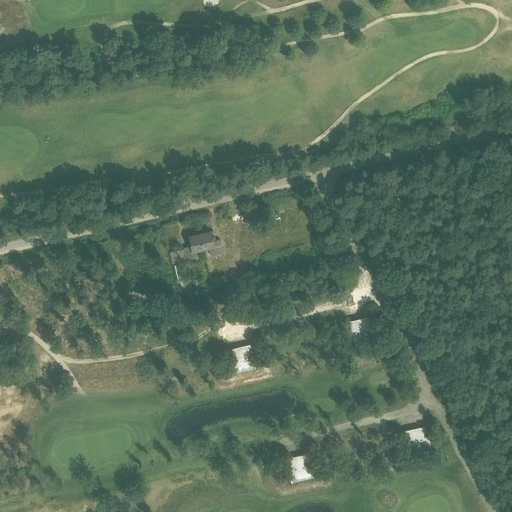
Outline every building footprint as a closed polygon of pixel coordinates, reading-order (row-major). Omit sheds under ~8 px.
[(257,240),(252,222),(238,226),(244,244),(257,240)] [(211,231),(200,233),(204,249),(209,248),(211,255),(224,252),(221,239),(216,240),(215,233),(212,234),(211,231)] [(189,236),(190,242),(187,243),(188,246),(184,247),(187,261),(200,258),(198,250),(204,249),(200,233),(189,236)] [(169,252),(172,264),(186,261),(184,249),(169,252)] [(227,284),(226,277),(214,280),(215,286),(227,284)] [(193,281),(186,282),(185,283),(186,288),(194,286),(195,289),(201,287),(200,283),(198,278),(193,279),(193,281)] [(368,316),(345,322),(351,347),(374,342),(368,316)] [(250,344),(227,349),(233,375),(256,369),(250,344)] [(134,367),(112,373),(117,392),(139,387),(134,367)] [(16,396),(0,396),(0,418),(17,418),(16,396)] [(432,450),(426,425),(403,431),(409,456),(432,450)] [(314,478),(308,453),(285,458),(291,484),(314,478)] [(191,475),(170,482),(177,505),(198,498),(191,475)]
